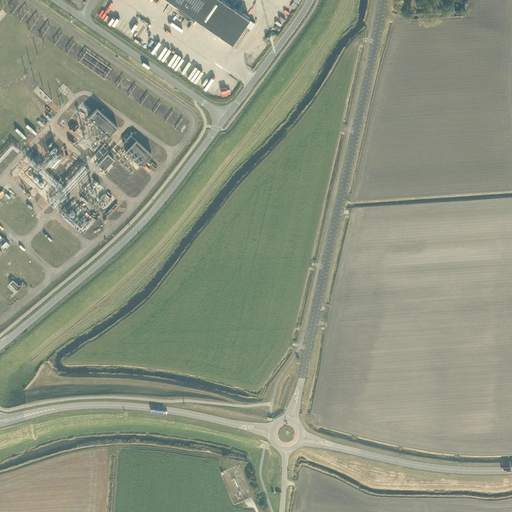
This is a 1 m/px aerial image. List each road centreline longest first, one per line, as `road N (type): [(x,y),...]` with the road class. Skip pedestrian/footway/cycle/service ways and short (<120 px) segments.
road 1 (primary): [(299,386),(383,0)]
road 2 (unclassified): [(0,345),(125,240),(224,117)]
road 3 (unclassified): [(55,0),(224,117)]
road 4 (primary): [(511,469),(434,468),(331,445)]
road 5 (secondary): [(62,407),(136,406),(234,424)]
road 6 (unclassified): [(224,117),(310,0)]
